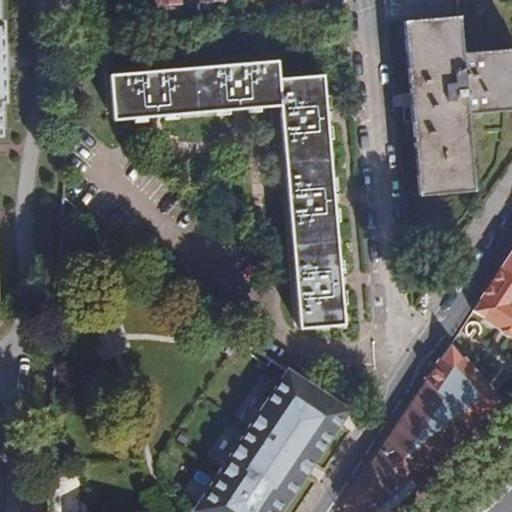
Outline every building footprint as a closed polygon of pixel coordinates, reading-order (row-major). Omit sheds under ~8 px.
[(222,0),(200,0),(201,1),(208,0),(209,12),(223,11),(222,0)] [(511,0),(456,0),(457,20),(403,24),(418,196),(474,192),(467,115),(511,111),(511,0)] [(275,63),(109,76),(112,117),(279,105),(297,328),(343,324),(321,77),(277,81),(275,63)] [(511,248),(471,310),(511,337),(511,248)] [(434,367),(427,380),(466,428),(498,400),(450,343),(434,367)] [(278,511),(346,409),(286,370),(194,511),(195,511),(278,511)] [(329,371),(319,388),(335,399),(346,383),(329,371)] [(344,505),(350,511),(370,511),(410,477),(466,428),(427,380),(344,505)] [(410,477),(370,511),(387,511),(403,499),(399,493),(406,487),(410,492),(417,486),(410,477)] [(399,493),(403,499),(410,492),(406,487),(399,493)]
